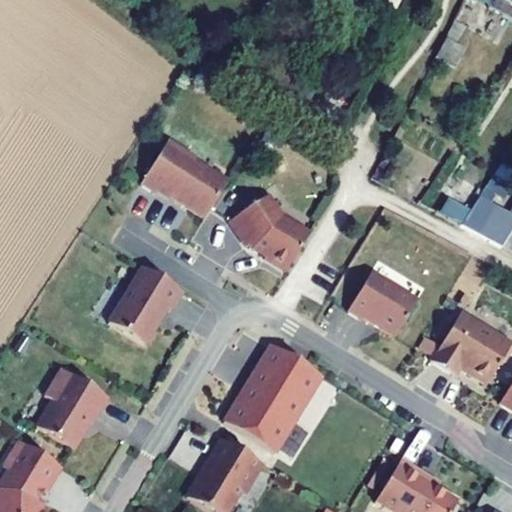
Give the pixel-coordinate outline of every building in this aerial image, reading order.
[(459,0),(427,58),(451,72),(461,54),(451,49),(477,0),(459,0)] [(511,0),(491,0),(486,10),(511,24),(511,0)] [(157,196),(191,216),(216,175),(153,138),(126,184),(141,193),(142,190),(156,198),(157,196)] [(252,257),(273,270),(296,233),(269,216),(254,194),(217,219),(234,244),(238,242),(241,246),(254,254),(252,257)] [(471,201),(453,229),(493,250),(494,248),(511,222),(471,201)] [(511,220),(511,222),(494,248),(511,257),(511,220)] [(170,291),(130,267),(97,323),(133,345),(146,324),(145,320),(153,307),(159,310),(170,291)] [(381,335),(403,299),(357,271),(333,310),(367,330),(369,328),(381,335)] [(445,313),(419,358),(442,372),(447,364),(475,380),(497,344),(445,313)] [(312,377),(261,346),(214,423),(265,454),(312,377)] [(511,358),(487,399),(511,413),(511,412),(511,358)] [(99,398),(52,370),(36,397),(45,402),(29,429),(66,450),(82,423),(84,424),(99,398)] [(253,464),(211,438),(198,460),(202,462),(193,477),(190,477),(178,497),(202,511),(218,511),(225,500),(229,502),(253,464)] [(55,469),(11,443),(0,461),(0,471),(0,472),(0,511),(37,511),(37,504),(31,504),(31,502),(37,492),(40,494),(55,469)] [(417,477),(389,460),(364,500),(382,511),(438,511),(446,500),(426,488),(415,481),(417,477)]
